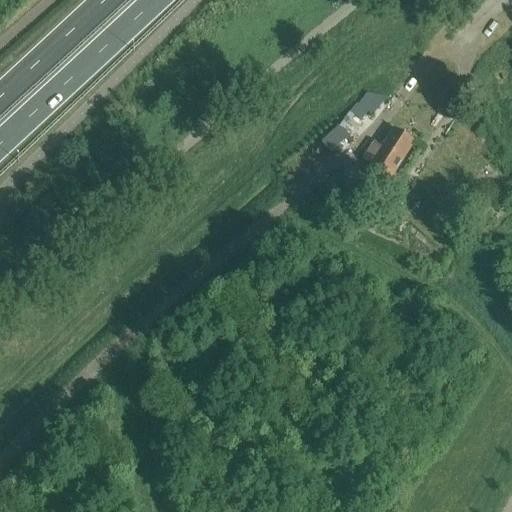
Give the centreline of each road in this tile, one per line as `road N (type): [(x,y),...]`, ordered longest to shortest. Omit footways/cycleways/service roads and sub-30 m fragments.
road 1 (primary): [(0,144),(156,0)]
road 2 (track): [(0,466),(135,331)]
road 3 (primary): [(101,0),(0,94)]
